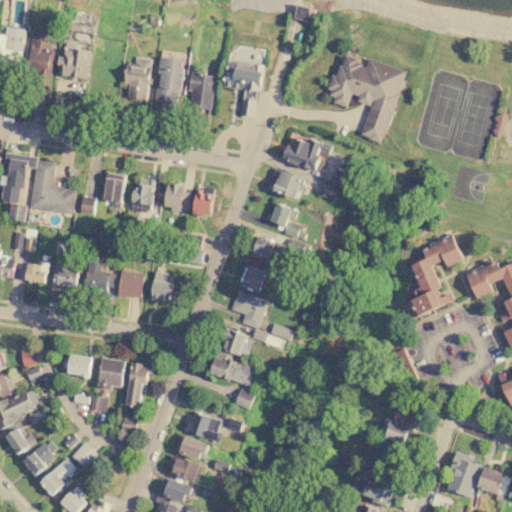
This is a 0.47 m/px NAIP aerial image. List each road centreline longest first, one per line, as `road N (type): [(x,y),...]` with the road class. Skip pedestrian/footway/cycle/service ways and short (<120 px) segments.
road 1 (residential): [(247,168),(125,511)]
road 2 (residential): [(0,125),(247,168)]
road 3 (residential): [(0,312),(184,344)]
